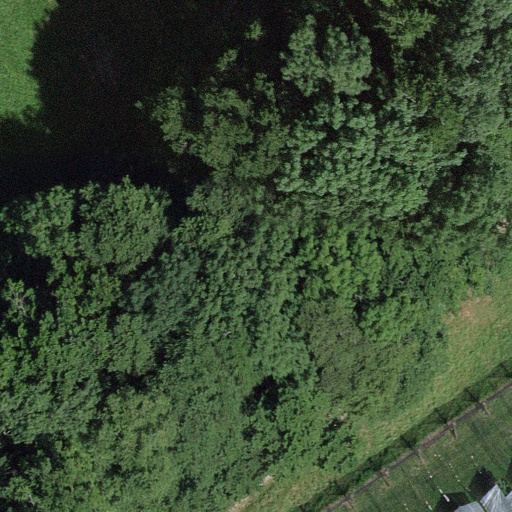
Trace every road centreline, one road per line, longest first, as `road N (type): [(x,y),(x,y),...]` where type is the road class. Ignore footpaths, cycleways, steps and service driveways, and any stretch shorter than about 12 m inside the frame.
road 1 (track): [(511,172),(410,324),(350,389),(210,511)]
road 2 (track): [(235,0),(168,128),(0,362)]
